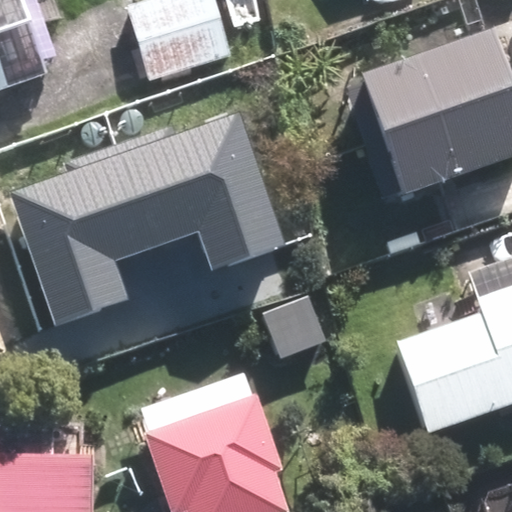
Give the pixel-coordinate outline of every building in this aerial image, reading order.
[(204,0),(164,0),(128,12),(149,76),(222,52),(204,0)] [(511,0),(497,0),(466,11),(503,116),(511,112),(511,0)] [(331,55),(291,72),(313,126),(353,109),(331,55)] [(164,255),(85,283),(105,342),(185,314),(164,255)] [(477,321),(392,350),(420,432),(511,400),(511,282),(469,297),(477,321)] [(302,309),(248,329),(260,359),(313,339),(302,309)] [(189,507),(191,511),(298,511),(285,475),(290,473),(264,395),(150,434),(177,511),(189,507)] [(0,511),(67,511),(69,461),(0,459),(0,511)]
